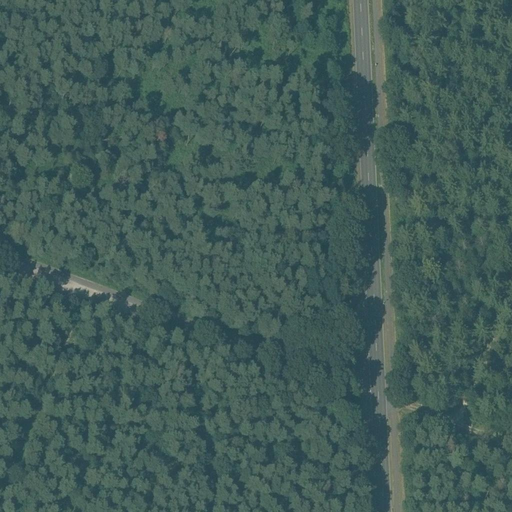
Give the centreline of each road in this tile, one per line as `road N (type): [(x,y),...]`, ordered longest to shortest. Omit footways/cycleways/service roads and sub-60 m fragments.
road 1 (primary): [(384,511),(361,0)]
road 2 (track): [(392,408),(0,260)]
road 3 (track): [(464,434),(511,312)]
